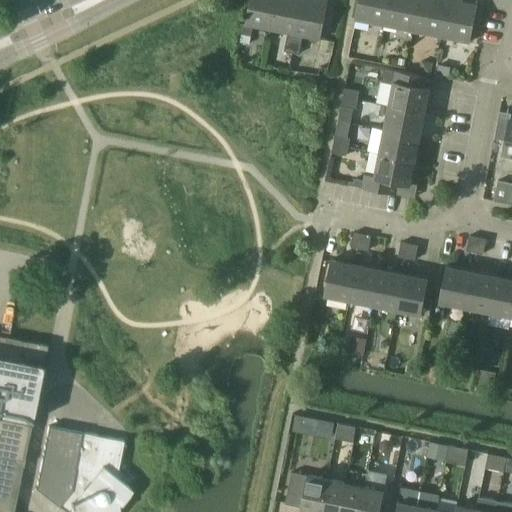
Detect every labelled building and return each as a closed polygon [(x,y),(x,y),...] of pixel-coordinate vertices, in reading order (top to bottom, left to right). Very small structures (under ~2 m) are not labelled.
[(271,30),(277,0),(250,0),(246,24),(242,24),(240,34),(252,37),(254,27),(271,30)] [(292,53),(302,0),(277,0),(271,30),(288,33),(284,52),(292,53)] [(321,40),(328,4),(306,0),(302,0),(292,53),(299,55),(303,36),(321,40)] [(384,26),(384,22),(388,0),(358,0),(356,16),(368,18),(367,23),(384,26)] [(412,32),(413,27),(418,0),(388,0),(384,22),(397,24),(396,29),(412,32)] [(440,37),(441,33),(447,0),(418,0),(413,27),(425,29),(424,35),(440,37)] [(452,40),(469,44),(476,5),(461,3),(461,0),(447,0),(441,33),(453,35),(452,40)] [(392,85),(388,106),(426,114),(431,89),(425,88),(427,77),(408,73),(385,69),(382,83),(392,85)] [(343,97),(358,100),(359,92),(344,89),(343,97)] [(341,107),(356,110),(358,100),(343,97),(341,107)] [(384,130),(421,138),(426,114),(388,106),(384,130)] [(502,155),(511,157),(511,117),(510,117),(502,155)] [(379,153),(416,161),(421,138),(384,130),(379,153)] [(333,144),(348,147),(350,139),(334,137),(333,144)] [(331,154),(346,156),(348,147),(333,144),(331,154)] [(354,187),(397,195),(397,194),(396,194),(398,183),(411,186),(416,161),(379,153),(374,178),(365,176),(364,182),(355,180),(354,187)] [(493,202),(511,206),(511,184),(497,181),(493,202)] [(350,248),(359,250),(362,235),(354,234),(350,248)] [(359,250),(368,252),(371,237),(362,235),(359,250)] [(467,251),(474,252),(477,238),(469,237),(467,251)] [(474,252),(483,254),(486,240),(477,238),(474,252)] [(398,258),(406,259),(409,245),(401,243),(398,258)] [(406,259),(415,261),(418,247),(409,245),(406,259)] [(324,297),(349,302),(356,265),(331,260),(324,297)] [(349,302),(372,307),(380,270),(356,265),(349,302)] [(439,304),(463,309),(470,272),(446,267),(439,304)] [(372,307),(396,311),(403,274),(380,270),(372,307)] [(463,309),(486,314),(494,276),(470,272),(463,309)] [(396,311),(421,316),(428,279),(403,274),(396,311)] [(510,318),(511,308),(511,279),(494,276),(486,314),(510,318)] [(42,366),(46,346),(0,337),(0,511),(13,511),(30,426),(42,366)] [(348,350),(368,352),(369,340),(349,339),(348,350)] [(491,400),(497,374),(480,370),(474,396),(491,400)] [(295,415),(293,428),(305,430),(308,418),(295,415)] [(119,482),(124,476),(119,472),(124,442),(84,434),(49,427),(40,469),(36,490),(59,509),(62,511),(119,511),(119,508),(129,496),(132,492),(129,489),(119,482)] [(428,457),(466,461),(468,446),(430,442),(428,457)] [(286,505),(301,508),(307,477),(292,474),(286,505)] [(307,477),(301,508),(300,511),(320,511),(327,481),(307,477)] [(340,511),(346,485),(327,481),(320,511),(340,511)] [(359,511),(365,488),(346,485),(340,511),(359,511)] [(359,511),(380,511),(384,492),(365,488),(359,511)] [(495,511),(498,501),(479,498),(476,510),(475,511),(495,511)] [(511,511),(511,503),(498,501),(495,511),(511,511)] [(416,511),(418,506),(398,502),(396,511),(416,511)]
